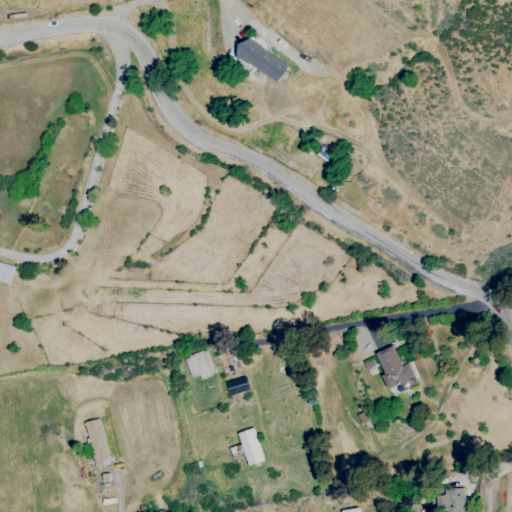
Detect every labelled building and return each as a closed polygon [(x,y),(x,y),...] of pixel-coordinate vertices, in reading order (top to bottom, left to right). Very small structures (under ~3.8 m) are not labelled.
[(278,82),(289,64),(245,38),(235,56),(278,82)] [(0,281),(10,284),(14,266),(0,262),(0,281)] [(374,355),(391,389),(415,377),(408,363),(402,366),(392,346),(374,355)] [(214,376),(207,350),(185,356),(191,378),(200,375),(201,379),(214,376)] [(249,390),(245,376),(225,382),(229,396),(249,390)] [(95,467),(109,463),(99,419),(84,422),(95,467)] [(264,462),(254,428),(238,433),(241,445),(230,448),(233,459),(246,456),(249,466),(264,462)] [(465,511),(464,488),(444,489),(444,495),(435,496),(436,511),(465,511)]
